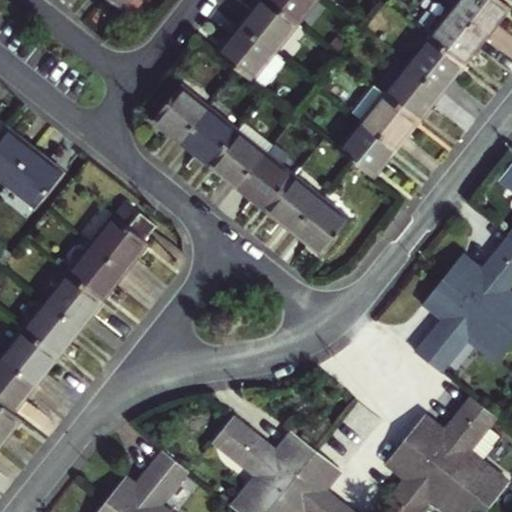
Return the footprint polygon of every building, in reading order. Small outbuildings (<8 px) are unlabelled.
[(270,0),(259,0),(241,23),(274,48),(296,21),(270,0)] [(270,0),(296,21),(313,0),(270,0)] [(485,34),(508,6),(501,0),(458,0),(453,7),(485,34)] [(453,7),(430,36),(463,62),(485,34),(453,7)] [(241,23),(218,52),(238,70),(250,78),(274,48),(241,23)] [(407,63),(440,90),(463,62),(430,36),(407,63)] [(384,92),(417,119),(440,90),(407,63),(384,92)] [(182,139),(209,107),(180,84),(154,116),(182,139)] [(396,146),(417,119),(384,92),(374,84),(352,111),(362,119),(396,146)] [(182,139),(211,162),(237,129),(209,107),(182,139)] [(372,175),(396,146),(362,119),(338,148),(351,159),(372,175)] [(273,142),(244,120),(237,129),(265,151),(273,142)] [(0,177),(7,182),(32,150),(4,127),(0,132),(0,177)] [(211,162),(239,184),(264,152),(265,151),(237,129),(211,162)] [(32,150),(7,182),(35,205),(61,173),(32,150)] [(293,174),(265,151),(264,152),(239,184),(267,207),(293,174)] [(511,188),(511,163),(500,178),(511,188)] [(293,174),(267,207),(295,229),(321,196),(293,174)] [(352,220),(321,196),(295,229),(325,253),(352,220)] [(139,212),(127,225),(144,239),(156,225),(139,212)] [(147,241),(144,239),(127,225),(123,222),(113,215),(90,244),(124,270),(147,241)] [(511,291),(507,287),(511,280),(511,236),(509,234),(481,269),(461,254),(443,277),(511,332),(511,291)] [(68,271),(102,298),(124,270),(90,244),(68,271)] [(79,326),(102,298),(68,271),(46,300),(79,326)] [(467,337),(486,352),(489,347),(502,356),(511,343),(511,332),(443,277),(424,300),(444,316),(416,351),(441,371),(467,337)] [(79,326),(46,300),(23,328),(56,354),(79,326)] [(23,328),(0,356),(34,383),(56,354),(23,328)] [(497,362),(502,356),(489,347),(486,352),(497,362)] [(34,383),(0,356),(0,402),(11,411),(34,383)] [(490,424),(497,416),(471,395),(445,427),(425,412),(405,436),(490,504),(506,485),(493,475),(497,469),(485,458),(504,434),(490,424)] [(0,442),(20,418),(11,411),(0,402),(0,442)] [(242,511),(265,511),(316,449),(293,431),(277,449),(233,414),(213,439),(254,473),(240,491),(245,496),(236,507),(242,511)] [(420,511),(432,497),(450,511),(483,511),(490,504),(405,436),(387,459),(407,475),(404,478),(379,510),(381,511),(420,511)] [(122,511),(172,511),(161,502),(188,469),(162,448),(134,483),(124,476),(106,499),(122,511)] [(357,511),(327,488),(324,486),(339,467),(316,449),(265,511),(357,511)] [(510,480),(497,469),(493,475),(506,485),(510,480)] [(240,491),(230,502),(236,507),(245,496),(240,491)] [(122,511),(106,499),(95,511),(122,511)]
